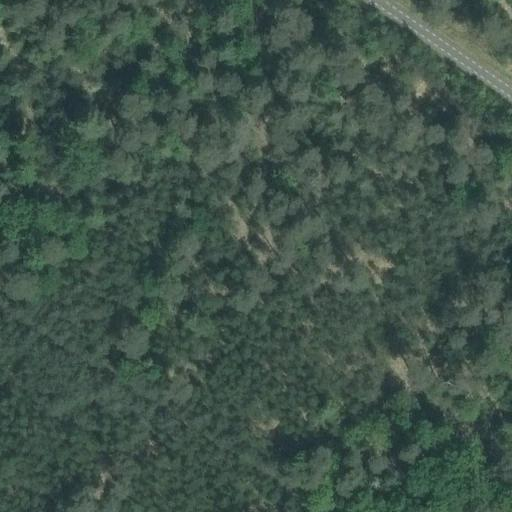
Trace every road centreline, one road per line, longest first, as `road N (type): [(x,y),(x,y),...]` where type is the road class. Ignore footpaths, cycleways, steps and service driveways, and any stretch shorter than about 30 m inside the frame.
road 1 (track): [(331,511),(0,303)]
road 2 (unclassified): [(511,93),(376,0)]
